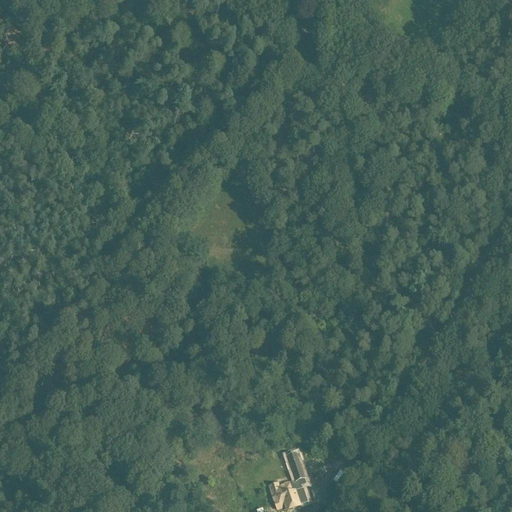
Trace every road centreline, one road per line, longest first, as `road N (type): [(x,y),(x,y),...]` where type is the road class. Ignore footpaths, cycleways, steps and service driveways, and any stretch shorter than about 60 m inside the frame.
road 1 (track): [(328,511),(511,214)]
road 2 (track): [(142,250),(316,42)]
road 3 (track): [(511,138),(316,42)]
road 4 (track): [(511,414),(441,511)]
